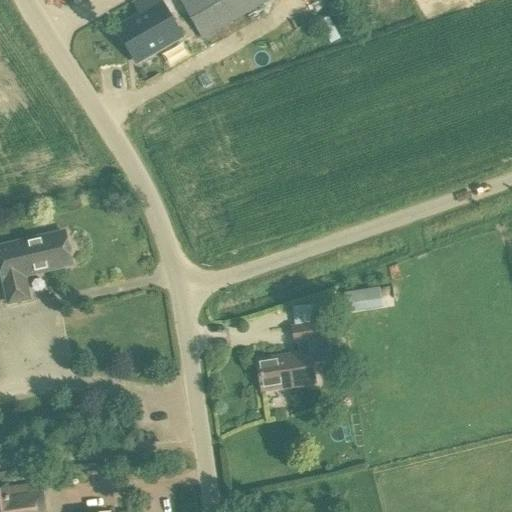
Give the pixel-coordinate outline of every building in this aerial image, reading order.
[(136,63),(180,38),(158,0),(141,0),(133,5),(140,16),(116,29),(136,63)] [(202,40),(270,0),(180,0),(179,1),(202,40)] [(330,45),(340,39),(328,17),(318,22),(330,45)] [(27,298),(22,276),(71,264),(64,232),(0,247),(0,275),(1,281),(3,280),(8,303),(27,298)] [(346,314),(382,308),(379,287),(343,293),(346,314)] [(321,320),(319,301),(296,304),(299,323),(321,320)] [(315,383),(308,342),(326,339),(323,322),(294,327),(296,344),(298,344),(300,355),(259,362),(264,391),(315,383)] [(511,447),(457,466),(467,494),(511,478),(511,447)] [(0,511),(42,511),(39,484),(14,488),(13,485),(0,486),(0,511)]
